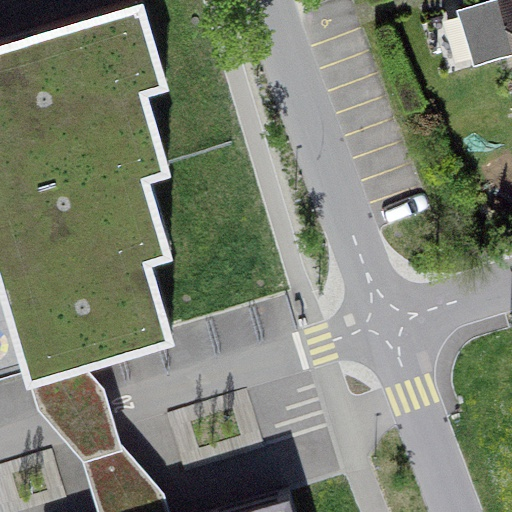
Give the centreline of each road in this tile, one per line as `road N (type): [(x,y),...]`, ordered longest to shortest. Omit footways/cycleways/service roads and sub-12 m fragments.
road 1 (residential): [(380,329),(265,0)]
road 2 (residential): [(456,511),(380,329)]
road 3 (residential): [(511,288),(380,329)]
